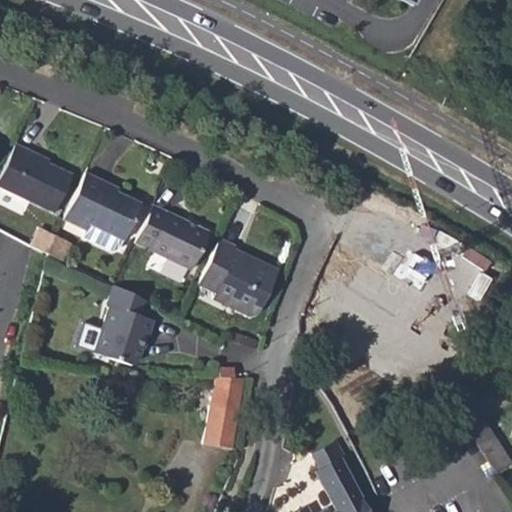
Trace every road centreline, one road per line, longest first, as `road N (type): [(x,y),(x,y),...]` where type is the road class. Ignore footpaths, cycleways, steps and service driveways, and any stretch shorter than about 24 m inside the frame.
road 1 (residential): [(250,511),(270,455),(313,220),(302,205),(0,75)]
road 2 (tertiary): [(62,0),(294,103),(511,227)]
road 3 (tertiary): [(511,192),(376,110),(158,0)]
